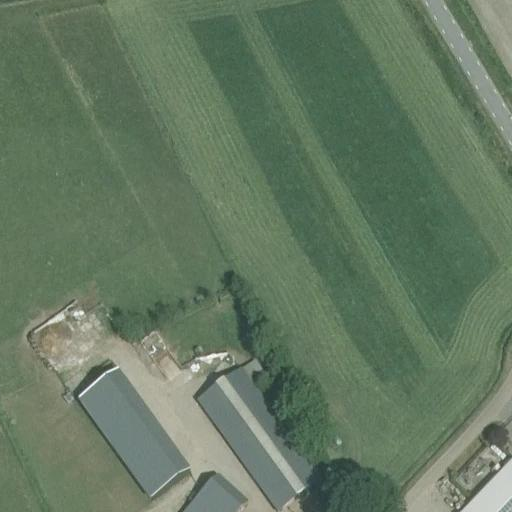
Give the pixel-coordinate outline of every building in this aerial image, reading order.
[(279,511),(320,483),(309,466),(241,372),(198,403),(276,511),(279,511)] [(151,502),(190,475),(117,374),(79,401),(151,502)] [(333,439),(325,445),(330,452),(338,447),(333,439)] [(511,511),(511,464),(466,511),(511,511)] [(188,511),(189,511),(241,511),(248,505),(233,492),(218,478),(188,511)]
